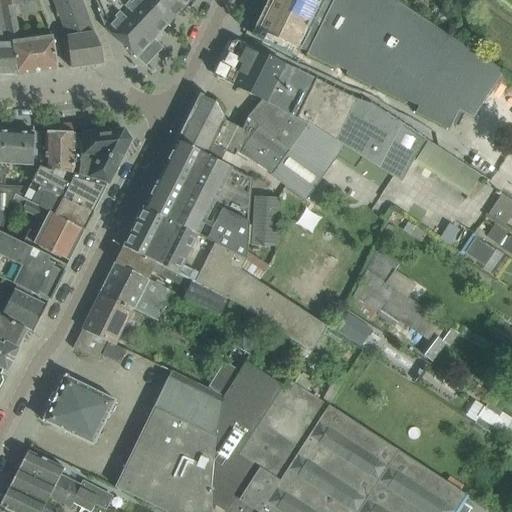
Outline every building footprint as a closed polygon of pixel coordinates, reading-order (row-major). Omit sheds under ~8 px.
[(28,0),(0,0),(0,6),(0,8),(0,9),(9,45),(11,45),(17,75),(57,70),(53,36),(21,39),(16,15),(20,15),(40,10),(36,0),(35,0),(29,2),(28,0)] [(54,0),(68,35),(66,36),(71,68),(103,63),(101,48),(95,34),(93,30),(82,0),(54,0)] [(122,10),(123,9),(118,0),(94,0),(101,14),(98,15),(105,30),(122,44),(136,57),(153,39),(122,10)] [(153,39),(169,22),(146,0),(131,0),(123,9),(122,10),(153,39)] [(146,0),(169,22),(186,4),(181,0),(146,0)] [(398,0),(267,0),(254,27),(259,30),(295,48),(296,46),(307,52),(306,55),(335,69),(336,65),(347,71),(345,74),(366,84),(391,46),(481,105),(503,72),(486,61),(398,0)] [(493,0),(511,12),(511,10),(511,4),(505,0),(493,0)] [(0,75),(17,75),(11,45),(9,45),(0,9),(0,8),(0,6),(0,75)] [(232,42),(216,73),(217,78),(262,100),(312,124),(336,139),(345,146),(398,179),(410,161),(414,163),(425,139),(371,103),(371,104),(356,99),(293,67),(293,68),(236,40),(232,42)] [(473,117),(481,105),(391,46),(366,84),(406,103),(408,100),(418,106),(415,113),(449,129),(453,121),(449,119),(454,108),(473,117)] [(200,95),(177,139),(188,144),(207,154),(220,161),(225,152),(232,155),(234,151),(242,154),(305,200),(345,146),(336,139),(312,124),(262,100),(247,117),(242,129),(225,120),(222,115),(225,110),(221,101),(216,99),(215,102),(200,95)] [(108,184),(130,140),(123,129),(85,133),(83,149),(82,149),(79,170),(75,169),(74,176),(108,184)] [(0,165),(32,168),(34,132),(0,130),(0,232),(11,204),(15,195),(23,199),(29,187),(2,185),(3,171),(0,171),(0,165)] [(79,149),(81,133),(40,132),(39,166),(38,166),(74,176),(75,169),(79,170),(82,149),(79,149)] [(177,139),(160,174),(249,218),(252,177),(242,172),(220,161),(207,154),(188,144),(177,139)] [(481,175),(451,156),(425,139),(414,163),(466,197),(481,175)] [(94,212),(108,184),(74,176),(38,166),(32,180),(40,184),(39,186),(63,198),(63,197),(94,212)] [(160,174),(144,207),(246,258),(246,257),(249,220),(249,218),(160,174)] [(85,229),(94,212),(63,197),(63,198),(39,186),(40,184),(32,180),(29,187),(23,199),(85,229)] [(85,229),(23,199),(15,195),(11,204),(22,210),(44,221),(42,225),(38,223),(33,233),(38,235),(33,243),(69,261),(85,229)] [(278,197),(254,196),(252,244),(275,245),(278,197)] [(498,201),(497,203),(511,212),(511,203),(501,196),(498,201)] [(133,227),(123,247),(193,280),(228,298),(234,301),(267,322),(312,351),(328,326),(240,269),(246,258),(144,207),(133,227)] [(0,276),(48,301),(67,265),(32,247),(32,248),(0,233),(0,276)] [(501,248),(511,255),(511,237),(509,235),(501,248)] [(476,237),(466,253),(486,266),(496,251),(476,237)] [(123,247),(116,262),(148,279),(150,274),(151,271),(188,290),(185,296),(220,314),(228,298),(193,280),(123,247)] [(405,300),(406,298),(416,284),(395,270),(398,265),(377,250),(364,274),(405,300)] [(116,262),(101,291),(133,307),(151,316),(156,305),(162,308),(170,290),(148,279),(116,262)] [(406,298),(405,300),(364,274),(352,296),(377,312),(375,315),(395,328),(400,321),(428,340),(419,352),(432,361),(445,344),(450,347),(459,334),(406,298)] [(47,305),(29,296),(14,289),(12,294),(0,287),(0,302),(6,305),(1,316),(27,329),(33,332),(47,305)] [(101,291),(92,309),(124,325),(133,307),(101,291)] [(92,309),(83,327),(115,343),(124,325),(92,309)] [(20,343),(27,329),(1,316),(0,315),(0,349),(4,341),(18,348),(20,343)] [(348,316),(339,331),(361,346),(371,331),(348,316)] [(83,327),(73,348),(79,351),(99,362),(103,355),(114,361),(115,361),(122,347),(115,343),(83,327)] [(18,348),(4,341),(0,349),(0,367),(7,371),(18,348)] [(213,463),(211,482),(238,499),(229,511),(456,511),(467,496),(287,379),(250,356),(239,372),(223,397),(215,437),(213,463)] [(224,362),(208,387),(223,397),(239,372),(239,371),(224,362)] [(154,407),(116,487),(166,511),(211,511),(211,486),(211,482),(213,463),(215,437),(223,397),(171,371),(154,407)] [(115,401),(66,376),(65,376),(43,420),(93,445),(115,401)] [(465,414),(502,436),(511,419),(511,418),(475,397),(465,414)] [(28,451),(19,468),(74,496),(94,505),(105,510),(112,497),(102,491),(82,481),(80,486),(59,476),(63,469),(28,451)] [(19,468),(9,486),(45,504),(48,497),(70,508),(72,503),(90,511),(94,505),(74,496),(19,468)] [(9,486),(0,503),(0,505),(14,511),(62,511),(45,504),(9,486)]
